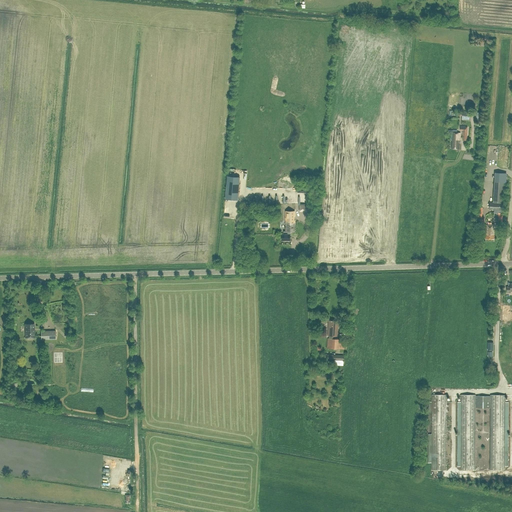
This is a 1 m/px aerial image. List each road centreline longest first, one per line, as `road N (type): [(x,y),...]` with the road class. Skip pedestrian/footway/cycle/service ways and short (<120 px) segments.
road 1 (tertiary): [(0,278),(511,263)]
road 2 (track): [(135,274),(138,511)]
